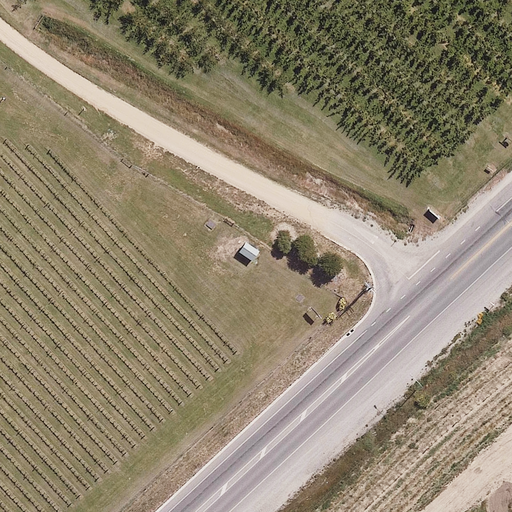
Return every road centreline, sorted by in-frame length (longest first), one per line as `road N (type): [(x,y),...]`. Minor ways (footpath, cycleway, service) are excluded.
road 1 (unclassified): [(441,295),(0,45)]
road 2 (primary): [(205,511),(441,295)]
